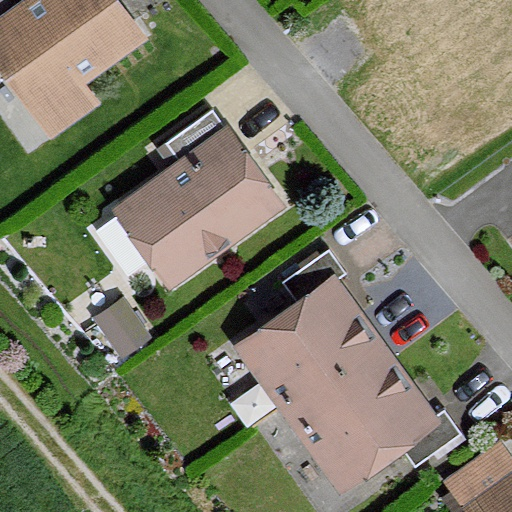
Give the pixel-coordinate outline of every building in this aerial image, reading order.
[(140,45),(108,0),(7,0),(12,7),(0,15),(0,82),(41,142),(91,107),(78,87),(140,45)] [(211,133),(199,116),(155,148),(166,164),(104,208),(164,291),(276,211),(218,129),(211,133)] [(511,172),(484,192),(511,230),(511,172)] [(275,288),(286,303),(222,351),(334,498),(432,424),(409,395),(341,305),(327,287),(337,279),(319,255),(275,288)] [(139,340),(114,304),(85,324),(110,360),(139,340)] [(246,393),(223,410),(239,433),(263,417),(246,393)] [(511,511),(511,475),(491,447),(435,486),(453,511),(511,511)]
